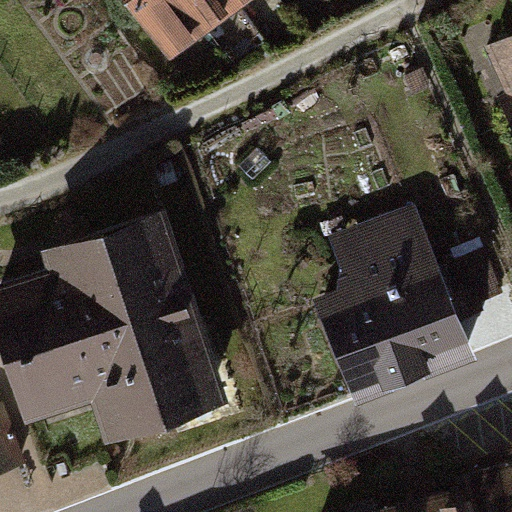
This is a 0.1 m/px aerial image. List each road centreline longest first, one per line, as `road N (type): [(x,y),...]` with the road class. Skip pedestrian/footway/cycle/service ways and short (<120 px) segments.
road 1 (track): [(424,0),(52,174),(0,185)]
road 2 (residential): [(161,511),(511,389)]
